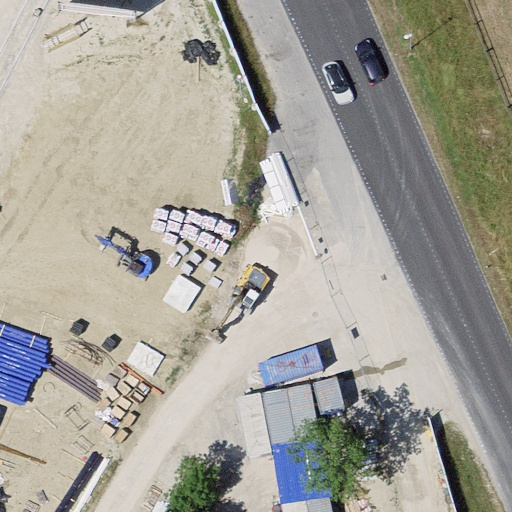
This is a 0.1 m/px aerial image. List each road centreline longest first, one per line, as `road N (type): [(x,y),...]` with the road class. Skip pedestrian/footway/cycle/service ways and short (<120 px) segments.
road 1 (secondary): [(321,0),(511,435)]
road 2 (track): [(116,511),(171,427),(280,299),(407,194)]
